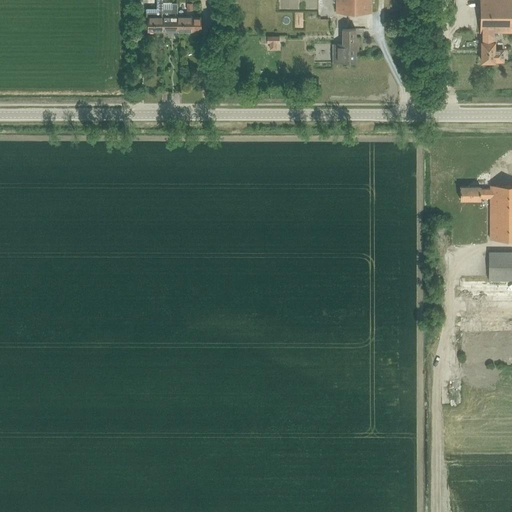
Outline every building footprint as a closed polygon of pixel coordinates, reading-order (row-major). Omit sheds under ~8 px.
[(163,32),(163,9),(162,0),(157,0),(157,9),(146,9),(146,17),(148,17),(148,32),(163,32)] [(336,0),(336,12),(372,12),(371,0),(336,0)] [(493,33),(511,32),(511,0),(479,0),(480,33),(483,33),(483,42),(482,42),(482,62),(494,62),(494,61),(503,61),(503,50),(494,50),(494,42),(493,42),(493,33)] [(177,32),(177,17),(177,3),(172,3),(172,9),(163,9),(163,32),(177,32)] [(177,17),(177,32),(192,32),(192,31),(201,31),(201,18),(192,18),(192,17),(177,17)] [(358,37),(356,37),(356,29),(343,29),(342,44),(332,43),(332,62),(355,62),(355,50),(358,50),(358,37)] [(511,239),(511,185),(490,186),(490,189),(480,189),(480,187),(460,187),(460,200),(480,200),(480,198),(490,198),(489,239),(511,239)] [(511,280),(511,251),(488,251),(487,280),(511,280)] [(489,284),(465,283),(465,289),(459,289),(458,305),(480,306),(480,298),(489,299),(489,289),(506,290),(507,282),(489,282),(489,284)] [(511,334),(511,309),(461,309),(460,333),(511,334)]
